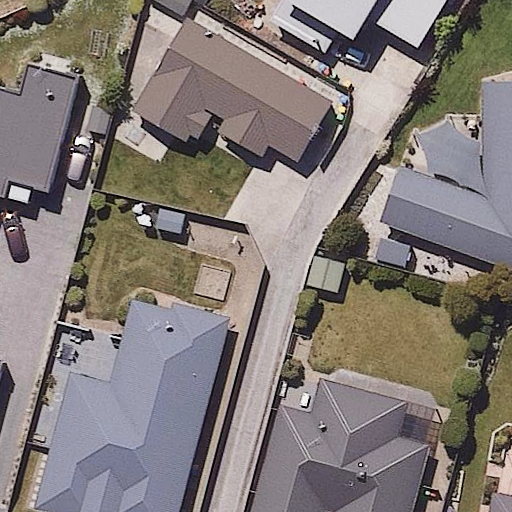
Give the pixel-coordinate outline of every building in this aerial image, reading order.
[(298,0),(294,6),(364,49),(377,28),(424,57),(454,10),(469,20),(481,0),(298,0)] [(198,153),(212,130),(271,164),(277,153),(308,171),(347,104),(194,16),(136,117),(198,153)] [(0,219),(4,206),(37,215),(43,195),(59,200),(90,93),(35,77),(27,104),(0,95),(0,219)] [(410,167),(370,259),(466,300),(477,273),(511,287),(511,87),(493,87),(492,202),(410,167)] [(183,511),(232,326),(140,302),(118,386),(97,381),(106,349),(68,339),(40,445),(57,449),(40,511),(183,511)] [(0,404),(10,368),(0,365),(0,404)] [(338,417),(286,404),(260,511),(332,511),(334,506),(343,508),(342,511),(413,511),(428,451),(405,445),(415,405),(345,388),(338,417)] [(511,511),(511,492),(495,489),(490,511),(511,511)]
